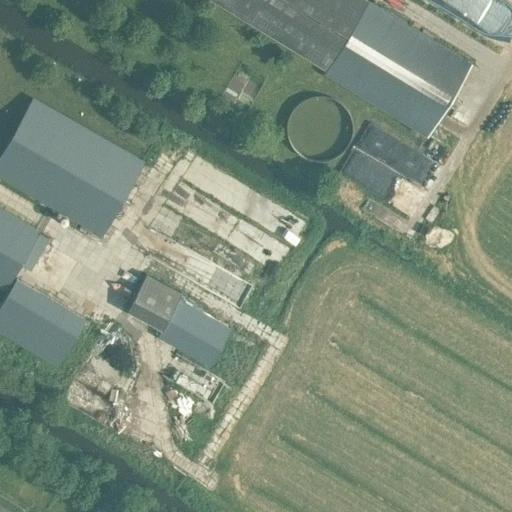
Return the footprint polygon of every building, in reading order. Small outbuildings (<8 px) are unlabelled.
[(215,0),(430,132),(473,62),(370,0),(215,0)] [(356,125),(356,124),(355,118),(353,112),(351,107),(347,102),(342,98),(337,95),(330,93),(324,93),(318,93),(311,95),(306,98),(301,103),(296,109),(294,114),(293,119),(292,126),(293,133),(295,138),(299,144),(304,149),(309,153),(314,155),(320,156),(326,156),(332,155),(338,153),(343,150),(347,146),(351,141),(353,137),(355,131),(356,125)] [(0,174),(103,233),(144,161),(33,97),(0,156),(0,174)] [(0,283),(6,287),(40,229),(0,205),(0,283)] [(0,328),(59,364),(86,317),(17,276),(0,304),(0,328)] [(183,295),(149,278),(131,312),(165,329),(183,295)] [(214,367),(235,329),(196,307),(201,299),(187,291),(162,337),(214,367)] [(0,511),(20,511),(0,499),(0,511)]
